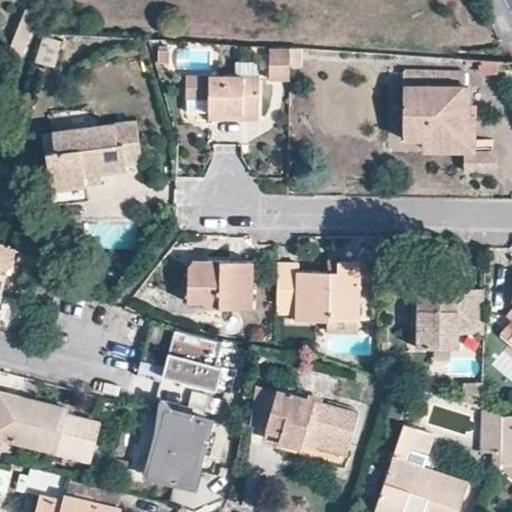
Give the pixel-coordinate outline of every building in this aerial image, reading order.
[(12,45),(22,58),(37,23),(24,17),(12,45)] [(57,68),(64,41),(46,36),(44,40),(37,62),(57,68)] [(291,48),(270,48),(270,76),(291,76),(291,48)] [(301,76),(301,48),(291,48),(291,76),(301,76)] [(160,62),(168,62),(168,49),(161,49),(160,62)] [(458,70),(404,69),(404,135),(423,135),(461,136),(461,97),(462,90),(458,90),(458,70)] [(209,99),(209,113),(244,113),(243,119),(260,120),(261,77),(187,76),(187,99),(209,99)] [(495,170),(495,147),(468,147),(468,98),(461,97),(461,136),(423,135),(423,148),(463,149),(463,169),(495,170)] [(146,162),(141,122),(57,132),(59,153),(51,154),(56,190),(91,185),(90,176),(132,170),(131,164),(146,162)] [(93,201),(91,185),(56,190),(57,205),(93,201)] [(0,245),(0,244),(0,306),(2,307),(11,270),(14,271),(18,253),(7,250),(7,247),(0,245)] [(435,249),(434,267),(452,268),(452,287),(457,287),(458,286),(458,250),(435,249)] [(47,266),(43,259),(23,254),(21,259),(47,266)] [(252,306),(252,259),(192,259),(187,265),(187,301),(195,302),(196,304),(217,304),(218,306),(252,306)] [(337,259),(336,269),(294,270),(295,263),(273,262),(273,303),(273,311),(287,312),(287,318),(326,319),(327,316),(359,316),(360,260),(337,259)] [(456,346),(456,333),(457,287),(452,287),(452,268),(434,267),(412,267),(412,285),(416,286),(415,345),(456,346)] [(456,333),(482,333),(483,287),(458,286),(457,287),(456,333)] [(45,332),(49,315),(34,311),(30,328),(45,332)] [(358,330),(359,316),(327,316),(326,319),(326,330),(358,330)] [(511,320),(510,319),(499,333),(511,342),(511,320)] [(213,366),(220,341),(221,337),(174,324),(160,377),(213,392),(220,367),(213,366)] [(429,376),(400,368),(395,385),(424,394),(429,376)] [(249,423),(264,427),(274,388),(255,383),(249,423)] [(348,444),(356,411),(291,393),(274,388),(264,427),(280,431),(278,439),(301,446),(302,443),(305,432),(348,444)] [(68,413),(69,407),(0,389),(0,435),(95,459),(103,422),(68,413)] [(481,413),(482,390),(464,390),(464,407),(481,413)] [(192,392),(190,408),(219,413),(222,396),(192,392)] [(148,480),(200,494),(219,425),(166,411),(148,480)] [(511,419),(500,419),(499,463),(511,463),(511,419)] [(401,511),(405,502),(409,489),(459,505),(466,481),(407,461),(411,449),(426,454),(433,432),(403,422),(372,511),(401,511)] [(264,427),(262,434),(278,439),(280,431),(264,427)] [(305,432),(302,443),(345,455),(348,444),(305,432)] [(511,463),(499,463),(511,475),(511,463)] [(115,511),(117,507),(110,505),(67,494),(63,493),(66,480),(34,472),(30,488),(42,491),(36,511),(115,511)] [(67,494),(110,505),(114,489),(71,478),(67,494)] [(409,489),(405,502),(436,511),(456,511),(459,505),(409,489)]
